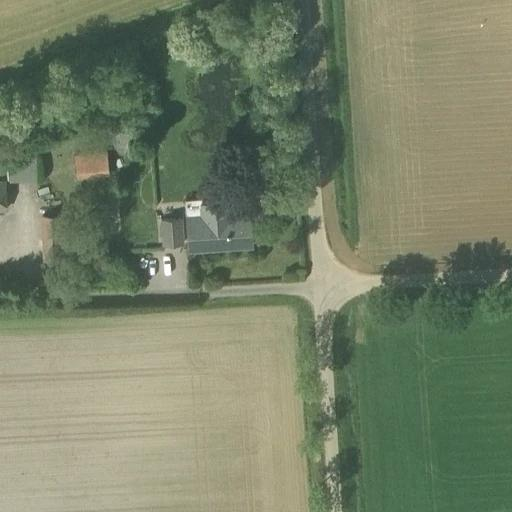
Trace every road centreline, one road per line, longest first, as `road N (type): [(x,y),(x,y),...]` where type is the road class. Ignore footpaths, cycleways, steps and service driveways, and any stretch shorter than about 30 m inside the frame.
road 1 (unclassified): [(319,274),(301,0)]
road 2 (unclassified): [(335,511),(319,274)]
road 3 (unclassified): [(319,274),(511,262)]
